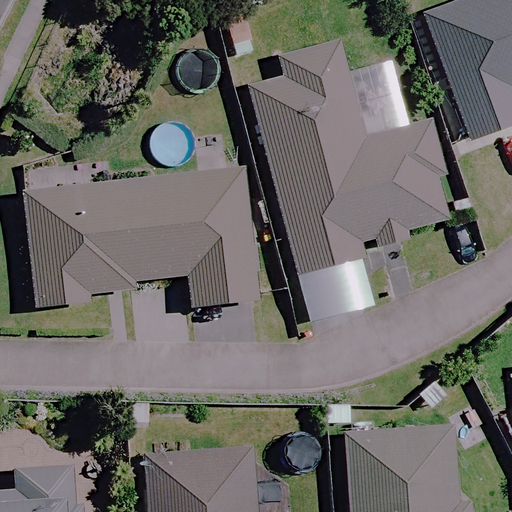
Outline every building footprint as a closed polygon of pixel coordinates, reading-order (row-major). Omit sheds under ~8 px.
[(511,0),(469,0),(414,20),(459,146),(511,126),(511,115),(504,93),(511,89),(511,0)] [(366,244),(370,257),(403,248),(399,235),(452,220),(425,120),(355,139),(330,47),(279,60),(285,80),(239,93),(290,279),(356,261),(353,247),(366,244)] [(253,303),(239,171),(15,195),(28,312),(82,306),(81,298),(126,293),(125,285),(180,279),(183,310),(253,303)] [(448,504),(444,431),(340,436),(343,511),(460,511),(460,503),(448,504)] [(249,511),(248,454),(142,457),(143,511),(249,511)] [(67,511),(66,471),(10,473),(11,495),(0,495),(0,511),(67,511)]
